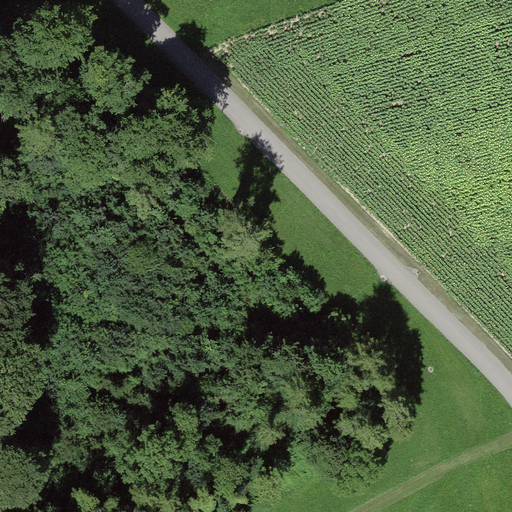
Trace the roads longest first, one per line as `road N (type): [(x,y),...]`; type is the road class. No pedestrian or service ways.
road 1 (unclassified): [(511,387),(134,0)]
road 2 (track): [(511,443),(374,511)]
